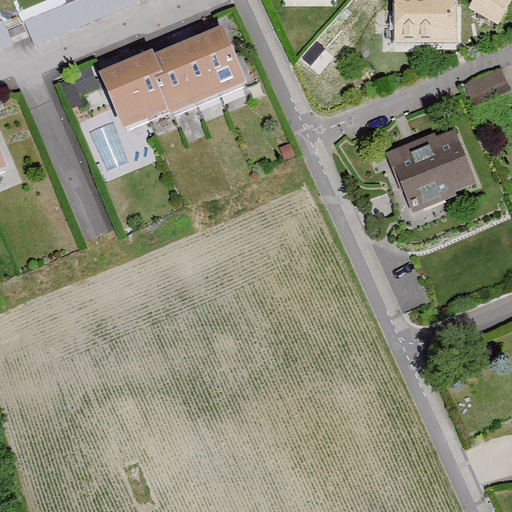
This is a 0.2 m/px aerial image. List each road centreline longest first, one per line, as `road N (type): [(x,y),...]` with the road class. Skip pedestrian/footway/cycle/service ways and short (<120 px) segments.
road 1 (residential): [(309,136),(409,353)]
road 2 (residential): [(511,54),(309,136)]
road 3 (residential): [(0,70),(28,70),(197,0)]
road 4 (unknown): [(28,70),(95,241)]
road 5 (residential): [(409,353),(480,511)]
road 6 (residential): [(246,0),(309,136)]
